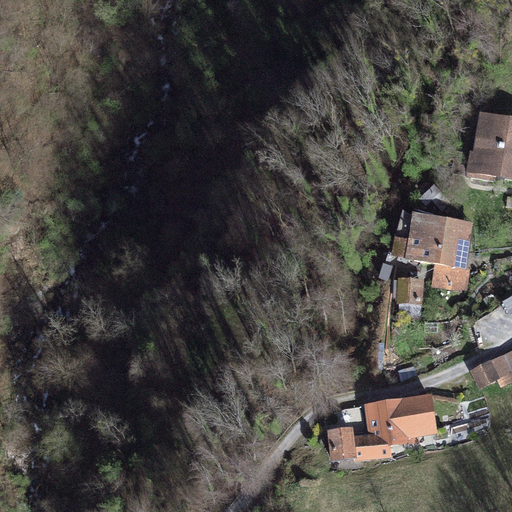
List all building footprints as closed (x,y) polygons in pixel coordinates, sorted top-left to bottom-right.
[(511,124),(481,120),(471,178),(494,182),(495,178),(511,180),(511,124)] [(462,280),(457,278),(465,227),(416,219),(408,244),(400,242),(394,255),(406,260),(438,266),(435,285),(460,289),(462,280)] [(401,284),(400,304),(420,305),(421,284),(401,284)] [(511,370),(508,357),(490,366),(498,379),(501,385),(511,380),(511,370)] [(472,374),(479,387),(498,379),(490,366),(472,374)] [(434,434),(430,398),(367,406),(371,437),(351,440),(350,432),(328,435),(332,463),(388,456),(387,446),(410,443),(409,437),(434,434)]
